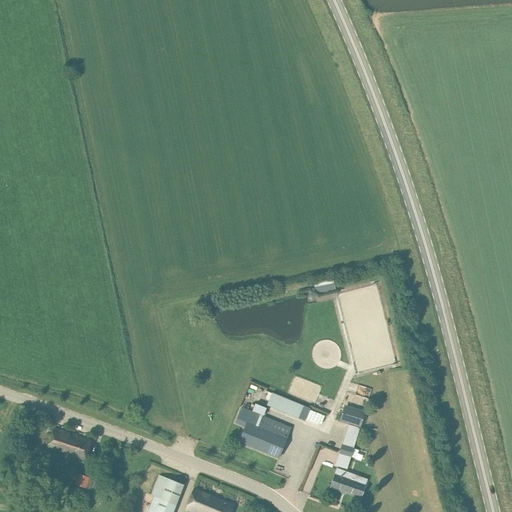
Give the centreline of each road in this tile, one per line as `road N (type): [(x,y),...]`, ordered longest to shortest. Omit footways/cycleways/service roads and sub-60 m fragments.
road 1 (primary): [(492,511),(421,232),(333,0)]
road 2 (tertiary): [(292,511),(264,490),(0,388)]
